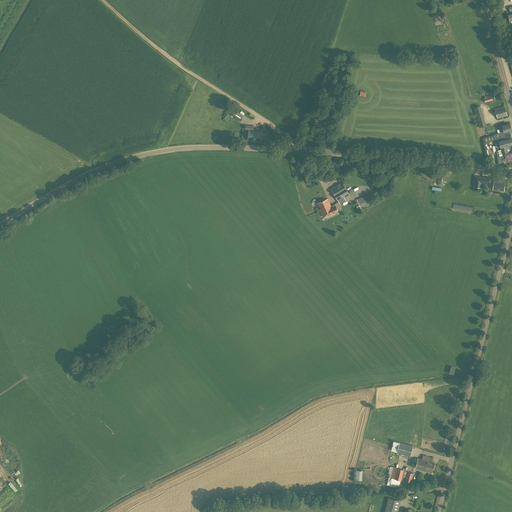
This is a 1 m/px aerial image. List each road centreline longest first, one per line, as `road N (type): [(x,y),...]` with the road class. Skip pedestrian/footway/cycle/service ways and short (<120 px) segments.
road 1 (unclassified): [(511,170),(305,150),(162,151),(97,169),(0,222)]
road 2 (unclassified): [(438,511),(511,223)]
road 3 (track): [(103,0),(184,68),(305,150)]
